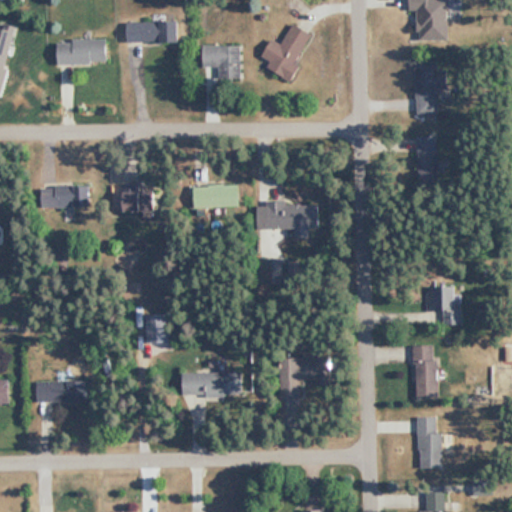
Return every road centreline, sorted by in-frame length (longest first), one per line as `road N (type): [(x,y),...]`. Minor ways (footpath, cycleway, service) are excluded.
road 1 (residential): [(376,511),(359,0)]
road 2 (residential): [(0,464),(372,452)]
road 3 (residential): [(0,132),(362,126)]
